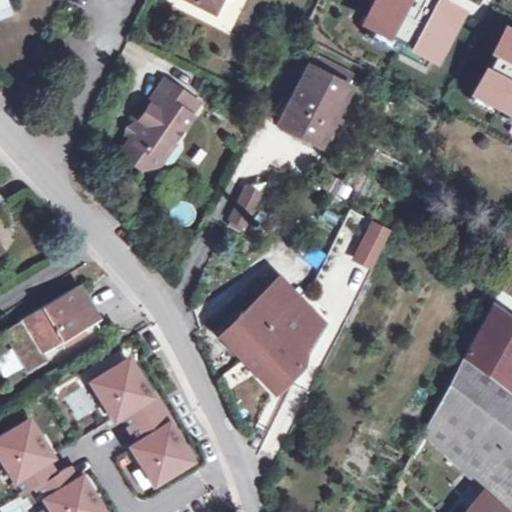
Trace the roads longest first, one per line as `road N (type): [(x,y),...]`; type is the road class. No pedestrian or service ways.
road 1 (unclassified): [(249,511),(152,294),(43,173)]
road 2 (residential): [(110,0),(43,173)]
